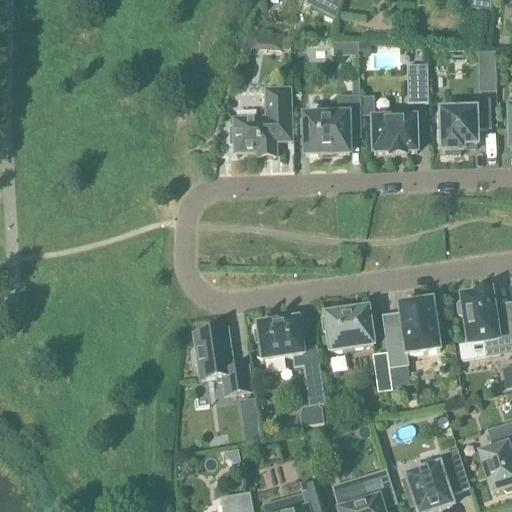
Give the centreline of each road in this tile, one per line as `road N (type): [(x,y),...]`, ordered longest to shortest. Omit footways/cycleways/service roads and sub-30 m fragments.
road 1 (residential): [(511,262),(208,301),(183,262),(184,228),(198,198),(223,187),(356,183)]
road 2 (residential): [(356,183),(511,180)]
